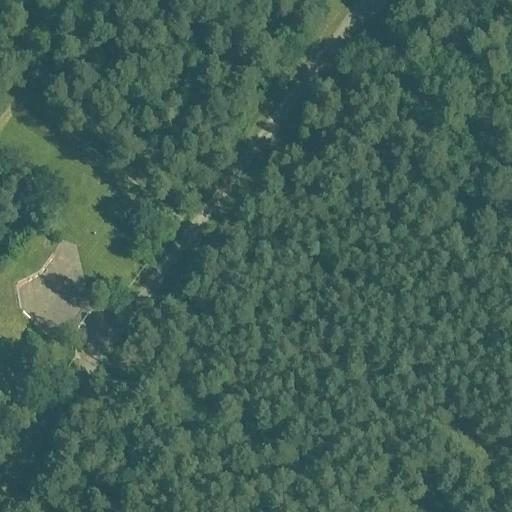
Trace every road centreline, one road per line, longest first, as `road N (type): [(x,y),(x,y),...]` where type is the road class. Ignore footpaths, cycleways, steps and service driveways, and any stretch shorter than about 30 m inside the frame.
road 1 (track): [(364,0),(95,373)]
road 2 (track): [(0,501),(95,373)]
